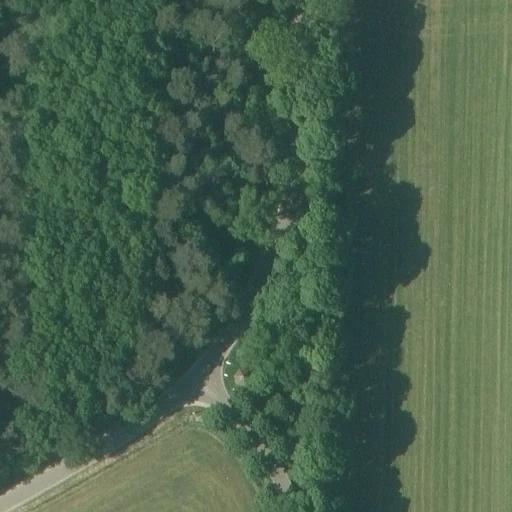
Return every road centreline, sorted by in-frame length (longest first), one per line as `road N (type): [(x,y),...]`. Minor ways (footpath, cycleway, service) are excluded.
road 1 (unclassified): [(205,382),(289,211),(301,160),(305,0)]
road 2 (unclassified): [(0,508),(175,410),(205,382)]
road 3 (unclassified): [(291,511),(259,443),(205,382)]
